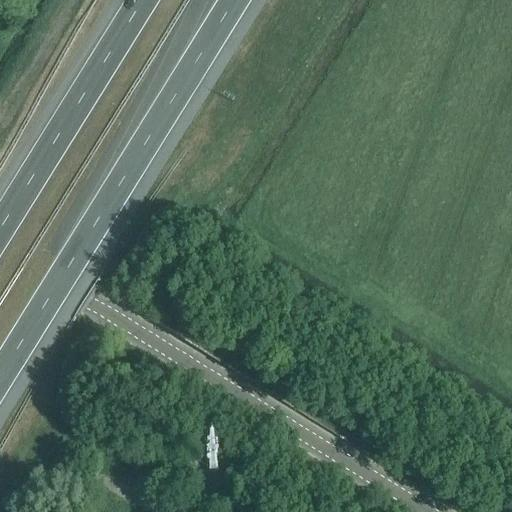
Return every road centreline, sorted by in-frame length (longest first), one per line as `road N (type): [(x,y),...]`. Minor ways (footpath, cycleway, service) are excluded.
road 1 (tertiary): [(425,511),(0,243)]
road 2 (motorway): [(0,377),(235,0)]
road 3 (motorway): [(141,0),(0,227)]
